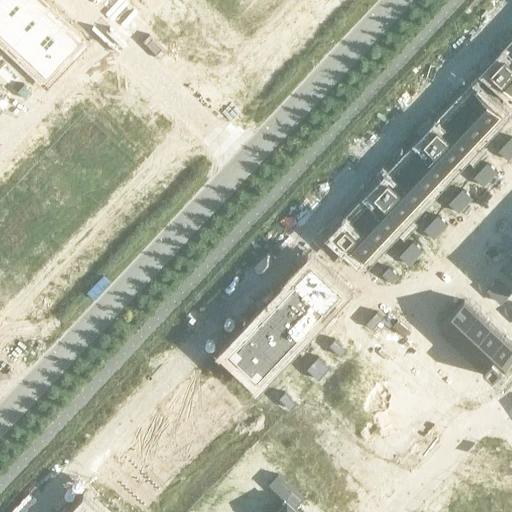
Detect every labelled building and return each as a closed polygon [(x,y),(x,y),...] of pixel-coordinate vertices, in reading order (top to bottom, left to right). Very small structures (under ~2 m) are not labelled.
[(33,0),(25,0),(0,27),(0,33),(13,47),(46,12),(33,0)] [(0,0),(0,27),(25,0),(0,0)] [(46,12),(13,47),(30,62),(62,27),(46,12)] [(62,27),(30,62),(46,78),(52,72),(79,43),(62,27)] [(511,48),(503,58),(511,66),(511,48)] [(511,66),(503,58),(491,71),(511,91),(511,66)] [(5,63),(0,68),(0,75),(4,79),(13,70),(5,63)] [(13,70),(4,79),(11,86),(20,77),(13,70)] [(463,101),(462,101),(489,126),(502,113),(475,88),(463,101)] [(117,94),(108,104),(134,129),(125,139),(136,149),(146,139),(148,142),(164,125),(153,115),(155,113),(153,111),(152,113),(145,107),(147,104),(132,89),(122,100),(117,94)] [(462,101),(450,115),(477,140),(489,126),(462,101)] [(450,115),(437,128),(464,153),(477,140),(450,115)] [(74,122),(69,128),(81,140),(87,134),(74,122)] [(69,128),(63,134),(76,146),(81,140),(69,128)] [(437,128),(425,141),(452,166),(464,153),(437,128)] [(112,138),(97,154),(123,178),(138,162),(112,138)] [(425,141),(413,154),(439,179),(452,166),(425,141)] [(511,149),(506,143),(499,150),(508,159),(511,155),(511,149)] [(40,159),(39,160),(51,172),(57,166),(44,154),(40,159)] [(97,154),(82,170),(107,194),(123,178),(97,154)] [(413,154),(400,167),(427,193),(439,179),(413,154)] [(39,160),(33,166),(46,178),(51,172),(39,160)] [(488,162),(481,169),(490,178),(497,171),(488,162)] [(400,167),(388,181),(414,206),(427,193),(400,167)] [(481,169),(474,177),(483,185),(490,178),(481,169)] [(82,170),(67,186),(92,210),(107,194),(82,170)] [(388,181),(375,194),(402,219),(414,206),(388,181)] [(14,186),(8,192),(21,204),(26,198),(14,186)] [(67,186),(51,202),(77,226),(92,210),(67,186)] [(463,188),(456,196),(465,204),(472,197),(463,188)] [(8,192),(3,198),(15,210),(21,204),(8,192)] [(375,194),(363,207),(389,232),(402,219),(375,194)] [(456,196),(449,203),(459,212),(465,204),(456,196)] [(51,202),(36,218),(62,242),(77,226),(51,202)] [(363,207),(350,220),(377,246),(389,232),(363,207)] [(438,215),(432,222),(441,231),(448,223),(438,215)] [(36,218),(21,234),(46,259),(62,242),(36,218)] [(350,220),(338,234),(364,259),(377,246),(350,220)] [(432,222),(425,229),(434,238),(441,231),(432,222)] [(21,234),(6,250),(31,275),(46,259),(21,234)] [(414,241),(407,248),(416,257),(423,249),(414,241)] [(407,248),(400,255),(409,264),(416,257),(407,248)] [(6,250),(0,256),(0,275),(16,291),(31,275),(6,250)] [(312,261),(295,278),(326,307),(342,289),(312,261)] [(390,266),(383,273),(392,282),(399,275),(390,266)] [(295,280),(279,297),(309,325),(326,307),(295,278),(294,279),(295,280)] [(496,279),(487,288),(494,295),(503,286),(496,279)] [(0,283),(0,301),(9,292),(0,283)] [(503,286),(494,295),(502,302),(511,293),(503,286)] [(279,297),(263,315),(292,342),(309,325),(279,297)] [(464,300),(439,326),(453,339),(478,312),(464,300)] [(377,311),(366,322),(372,328),(383,317),(377,311)] [(478,312),(453,339),(466,352),(491,325),(478,312)] [(263,315),(246,332),(266,351),(275,360),(292,342),(263,315)] [(491,325),(466,352),(479,365),(505,338),(491,325)] [(246,332),(229,350),(259,378),(275,360),(266,351),(246,332)] [(335,338),(329,344),(341,355),(347,349),(335,338)] [(511,344),(505,338),(479,365),(493,377),(511,357),(511,344)] [(318,355),(313,362),(324,373),(330,366),(318,355)] [(216,362),(200,379),(230,407),(246,390),(216,362)] [(313,362),(307,368),(318,379),(324,373),(313,362)] [(200,379),(185,394),(215,422),(230,407),(200,379)] [(285,391),(279,397),(291,408),(297,402),(285,391)] [(185,394),(171,410),(200,438),(215,422),(185,394)] [(171,410),(156,426),(186,454),(200,438),(171,410)] [(252,416),(246,422),(255,431),(261,425),(252,416)] [(156,426),(141,442),(171,470),(186,454),(156,426)] [(237,432),(231,438),(240,446),(246,440),(237,432)] [(141,442),(126,457),(156,485),(171,470),(141,442)] [(126,457),(111,473),(141,501),(156,485),(126,457)] [(511,476),(500,460),(463,486),(477,507),(511,482),(511,476)] [(207,463),(202,469),(211,478),(216,472),(207,463)] [(333,467),(313,488),(337,511),(351,511),(366,497),(333,467)] [(111,473),(96,489),(119,511),(130,511),(141,501),(111,473)] [(281,495),(264,511),(302,511),(296,506),(304,497),(278,473),(269,483),(281,495)] [(511,511),(511,482),(477,507),(480,511),(511,511)] [(178,495),(172,501),(181,509),(186,503),(178,495)] [(100,511),(88,500),(76,511),(100,511)]
